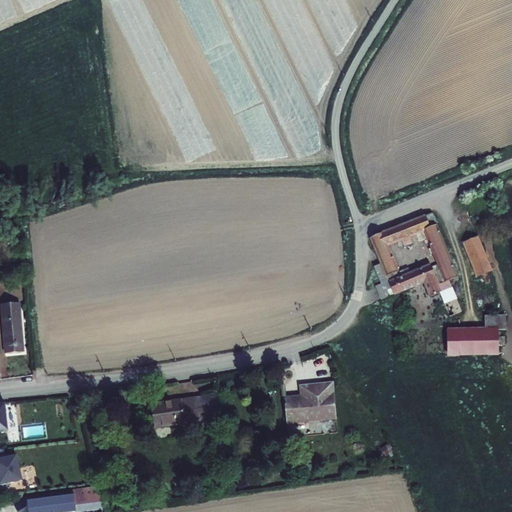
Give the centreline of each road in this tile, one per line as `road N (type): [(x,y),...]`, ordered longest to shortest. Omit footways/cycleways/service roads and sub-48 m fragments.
road 1 (residential): [(365,228),(357,297),(320,339),(207,367),(0,393)]
road 2 (residential): [(365,228),(340,170),(335,117),(348,77),(395,0)]
road 3 (residential): [(511,162),(365,228)]
